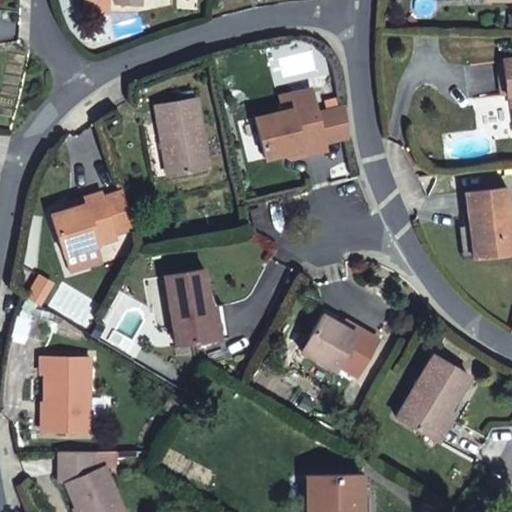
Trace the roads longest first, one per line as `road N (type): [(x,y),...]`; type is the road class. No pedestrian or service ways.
road 1 (residential): [(355,7),(363,125),(387,220),(444,304),(511,348)]
road 2 (residential): [(355,7),(171,44),(82,82)]
road 3 (residential): [(82,82),(18,148),(0,248)]
